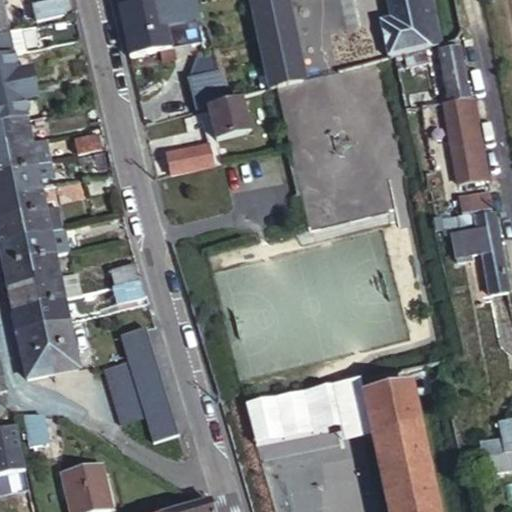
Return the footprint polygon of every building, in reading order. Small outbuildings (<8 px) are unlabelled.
[(63,0),(56,0),(34,6),(39,23),(67,15),(63,0)] [(121,8),(131,58),(161,51),(174,49),(203,43),(196,2),(195,0),(168,0),(153,2),(121,8)] [(254,9),(251,0),(198,0),(199,1),(201,0),(204,0),(206,5),(223,0),(241,0),(244,12),(254,9)] [(272,91),(306,81),(288,0),(251,0),(254,9),(254,11),(255,16),(260,35),(261,40),(265,60),(266,65),(268,72),(270,85),(272,91)] [(395,56),(444,42),(434,0),(386,0),(391,23),(382,25),(389,58),(395,56)] [(4,14),(0,14),(0,35),(8,34),(4,14)] [(0,58),(13,56),(26,53),(21,32),(8,34),(0,35),(0,58)] [(174,49),(161,51),(163,62),(176,59),(174,49)] [(472,90),(464,49),(446,52),(443,53),(452,104),(474,100),(472,90)] [(17,74),(13,56),(0,58),(0,127),(1,128),(27,122),(23,104),(38,101),(31,71),(17,74)] [(196,77),(204,110),(232,102),(229,91),(220,56),(203,60),(198,77),(196,77)] [(252,96),(262,94),(266,93),(264,86),(270,85),(268,72),(261,74),(263,82),(229,91),(232,102),(252,96)] [(484,132),(478,99),(474,100),(452,104),(447,105),(463,187),(493,181),(484,132)] [(252,131),(244,101),(212,110),(212,111),(220,141),(252,131)] [(220,141),(212,111),(204,113),(212,146),(220,144),(221,144),(220,141)] [(5,149),(32,144),(27,122),(1,128),(5,149)] [(108,147),(105,134),(83,139),(86,152),(108,147)] [(47,140),(32,144),(36,167),(52,164),(47,140)] [(36,167),(32,144),(5,149),(10,172),(36,167)] [(224,164),(220,144),(212,146),(168,156),(173,176),(224,164)] [(0,174),(10,172),(5,149),(0,150),(0,174)] [(233,186),(288,173),(283,154),(228,168),(233,186)] [(36,167),(40,182),(55,179),(52,164),(36,167)] [(40,182),(36,167),(10,172),(15,195),(41,189),(40,182)] [(0,174),(0,197),(15,195),(10,172),(0,174)] [(15,195),(20,220),(46,214),(41,189),(15,195)] [(476,213),(495,209),(492,192),(459,198),(463,215),(476,213)] [(0,223),(20,220),(15,195),(0,197),(0,223)] [(20,220),(24,239),(64,230),(60,212),(46,214),(20,220)] [(477,219),(476,213),(463,215),(442,219),(445,233),(456,231),(454,225),(477,221),(479,233),(452,239),(457,265),(471,263),(469,256),(482,253),(490,295),(510,292),(496,216),(477,219)] [(0,223),(0,244),(24,239),(20,220),(0,223)] [(64,230),(24,239),(28,261),(55,256),(68,252),(64,230)] [(24,239),(0,244),(0,248),(9,290),(33,285),(28,261),(24,239)] [(28,261),(33,285),(60,279),(55,256),(28,261)] [(122,288),(149,281),(146,268),(119,275),(122,288)] [(60,279),(33,285),(38,307),(65,302),(60,279)] [(122,288),(120,289),(123,305),(153,298),(149,281),(122,288)] [(9,290),(13,312),(38,307),(33,285),(9,290)] [(38,307),(43,330),(70,324),(65,302),(38,307)] [(13,312),(18,335),(43,330),(38,307),(13,312)] [(70,324),(43,330),(47,351),(74,346),(70,324)] [(149,328),(120,337),(128,363),(104,370),(120,427),(144,419),(152,445),(181,437),(149,328)] [(43,330),(18,335),(22,355),(47,351),(43,330)] [(47,351),(53,376),(79,371),(74,346),(47,351)] [(47,351),(22,355),(28,381),(53,376),(47,351)] [(0,392),(9,391),(6,376),(0,377),(0,392)] [(442,511),(414,385),(364,396),(389,511),(442,511)] [(362,395),(335,400),(343,435),(370,429),(363,394),(362,395)] [(257,417),(265,452),(343,435),(335,400),(333,401),(329,402),(300,408),(262,416),(257,417)] [(257,417),(247,419),(255,454),(265,452),(257,417)] [(55,447),(48,419),(28,418),(37,453),(55,447)] [(482,444),(484,458),(488,457),(511,452),(511,421),(502,424),(505,439),(482,444)] [(19,458),(12,429),(0,432),(0,476),(19,471),(16,459),(19,458)] [(511,472),(511,452),(488,457),(492,476),(511,472)] [(111,511),(100,469),(65,477),(73,511),(111,511)] [(213,511),(213,510),(210,502),(180,511),(213,511)]
